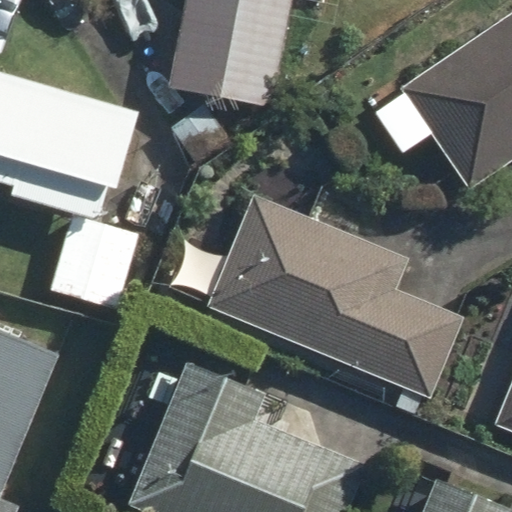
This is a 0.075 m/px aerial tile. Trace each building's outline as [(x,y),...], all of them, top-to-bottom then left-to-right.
[(184,0),(168,88),(167,91),(270,111),(291,0),(184,0)] [(477,199),(511,171),(511,0),(394,94),(477,199)] [(0,190),(93,217),(119,125),(0,91),(0,190)] [(254,200),(205,316),(433,407),(464,328),(399,302),(414,264),(254,200)] [(132,244),(64,230),(49,298),(117,313),(132,244)] [(511,310),(463,424),(511,442),(511,310)] [(0,511),(19,511),(20,510),(7,505),(63,356),(0,332),(0,511)] [(186,364),(129,511),(358,511),(375,469),(244,419),(255,390),(186,364)] [(501,511),(426,482),(413,511),(501,511)]
